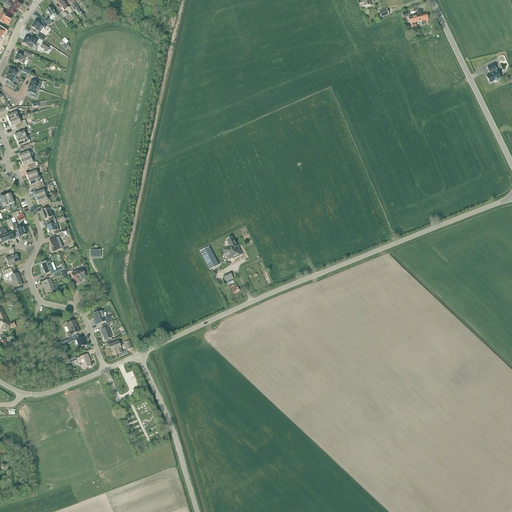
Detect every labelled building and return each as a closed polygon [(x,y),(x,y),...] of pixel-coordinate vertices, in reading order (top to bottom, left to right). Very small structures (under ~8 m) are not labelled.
[(17,11),(4,0),(2,2),(8,7),(8,6),(9,7),(10,9),(8,9),(7,11),(7,12),(12,16),(13,16),(14,16),(15,14),(15,13),(17,11)] [(4,0),(17,11),(19,8),(21,8),(22,6),(22,5),(16,1),(15,1),(13,2),(14,4),(13,5),(12,4),(12,3),(8,0),(4,0)] [(59,2),(59,3),(59,4),(60,4),(61,6),(62,6),(63,7),(61,8),(64,11),(67,9),(68,11),(72,17),(75,15),(73,12),(72,12),(69,8),(64,0),(62,0),(61,1),(60,1),(59,2)] [(72,0),(65,0),(69,4),(71,3),(75,9),(77,8),(73,1),(74,1),(72,0)] [(363,0),(364,2),(359,4),(361,8),(371,4),(370,0),(371,0),(370,0),(363,0)] [(50,17),(44,21),(47,26),(47,25),(48,26),(53,23),(51,21),(55,18),(58,16),(61,20),(63,18),(60,13),(57,15),(56,13),(55,14),(51,8),(46,11),(50,17)] [(387,9),(379,12),(381,17),(389,15),(387,9)] [(2,12),(0,15),(0,22),(1,23),(1,22),(8,26),(12,18),(8,16),(9,15),(2,12)] [(427,13),(409,18),(411,28),(416,26),(416,23),(422,22),(422,23),(429,22),(428,20),(429,20),(427,13)] [(47,26),(44,21),(42,23),(39,21),(37,24),(35,22),(31,27),(39,33),(43,28),(45,29),(47,26)] [(25,38),(22,44),(31,49),(36,40),(33,39),(32,39),(31,39),(32,38),(29,37),(28,40),(25,38)] [(40,47),(47,51),(50,47),(43,42),(40,47)] [(24,65),(27,56),(20,53),(19,56),(17,55),(14,61),(24,65)] [(491,74),(487,76),(491,83),(495,81),(496,83),(498,81),(498,80),(502,78),(495,64),(487,68),(491,74)] [(13,71),(10,69),(7,74),(15,79),(18,74),(13,71)] [(7,74),(4,79),(7,81),(5,84),(14,89),(16,85),(13,84),(16,79),(15,79),(7,74)] [(30,82),(28,87),(37,90),(39,91),(41,85),(34,83),(30,82)] [(10,114),(6,116),(9,122),(18,118),(17,115),(20,114),(18,111),(17,107),(9,110),(10,114)] [(19,121),(18,118),(9,122),(11,127),(15,126),(16,130),(27,126),(25,121),(22,122),(21,120),(19,121)] [(27,126),(16,130),(18,134),(14,135),(16,141),(25,137),(25,134),(27,134),(24,127),(27,126)] [(24,149),(28,147),(31,146),(29,142),(30,142),(28,136),(25,137),(16,141),(18,146),(22,145),(24,149)] [(21,154),(19,155),(21,161),(30,157),(33,156),(31,151),(30,151),(30,150),(32,149),(31,146),(28,147),(24,149),(20,150),(21,154)] [(30,157),(21,161),(23,167),(27,165),(29,169),(38,165),(37,162),(35,163),(34,159),(31,160),(30,157)] [(38,165),(29,169),(30,173),(26,175),(29,180),(38,177),(37,174),(39,173),(37,169),(39,168),(39,167),(41,166),(40,165),(38,165)] [(38,177),(29,180),(31,186),(35,184),(36,184),(36,185),(35,186),(36,189),(44,186),(42,181),(40,176),(38,177)] [(38,193),(34,194),(36,200),(45,196),(48,195),(47,192),(46,192),(44,186),(36,189),(38,193)] [(10,194),(5,196),(8,206),(9,209),(15,207),(15,206),(10,194)] [(8,206),(5,196),(0,198),(0,200),(1,202),(0,202),(0,211),(4,210),(6,209),(6,208),(6,207),(8,206)] [(44,208),(51,205),(54,204),(56,203),(56,201),(51,203),(50,201),(48,198),(46,198),(45,196),(36,200),(39,205),(42,204),(44,208)] [(44,211),(41,212),(44,221),(48,219),(49,222),(55,220),(53,216),(51,217),(49,211),(53,209),(53,208),(55,207),(54,204),(51,205),(44,208),(43,208),(44,211)] [(55,220),(49,222),(50,226),(47,227),(50,234),(56,232),(56,231),(59,229),(55,220)] [(11,224),(12,227),(15,234),(18,233),(20,237),(27,235),(24,227),(18,229),(16,222),(12,224),(11,224)] [(5,229),(3,230),(8,242),(14,239),(12,233),(7,234),(5,229)] [(56,238),(50,241),(51,245),(52,244),(53,247),(52,247),(51,247),(53,253),(54,252),(62,249),(59,240),(65,237),(64,236),(67,235),(65,231),(63,232),(63,233),(60,234),(56,235),(56,236),(55,236),(56,238)] [(233,259),(242,255),(233,237),(226,240),(230,247),(223,250),(229,260),(233,258),(233,259)] [(210,247),(200,252),(210,270),(219,265),(210,247)] [(16,255),(6,259),(9,266),(19,262),(16,255)] [(51,276),(57,274),(63,271),(65,270),(62,263),(60,264),(61,268),(54,271),(49,260),(41,263),(45,275),(50,273),(51,276)] [(79,278),(85,276),(82,270),(73,273),(73,271),(67,273),(70,280),(74,279),(75,284),(80,282),(79,278)] [(12,272),(4,275),(7,281),(9,280),(11,279),(12,281),(14,288),(22,285),(18,274),(14,275),(12,272)] [(57,276),(57,274),(47,277),(48,280),(43,282),(48,293),(54,290),(55,291),(58,290),(55,284),(53,285),(50,279),(57,276)] [(0,330),(1,330),(2,331),(11,326),(12,329),(15,327),(13,322),(9,324),(2,308),(0,308),(0,330)] [(106,325),(109,324),(113,323),(111,317),(105,319),(102,311),(94,314),(96,318),(94,319),(96,325),(105,322),(106,325)] [(71,339),(77,336),(76,334),(80,332),(76,321),(67,324),(70,333),(68,335),(70,339),(71,339)] [(110,327),(109,324),(106,325),(102,327),(103,329),(101,330),(105,341),(112,338),(108,327),(110,327)] [(70,339),(66,341),(68,344),(72,343),(76,341),(79,348),(88,345),(86,340),(85,341),(84,338),(80,340),(78,336),(77,336),(71,339),(70,339)] [(118,342),(109,345),(111,353),(117,351),(118,354),(122,353),(120,349),(121,349),(118,342)] [(87,355),(78,359),(79,362),(81,362),(84,369),(91,366),(89,361),(90,360),(87,355)] [(75,356),(67,360),(68,364),(69,366),(71,365),(70,363),(77,360),(75,356)]
